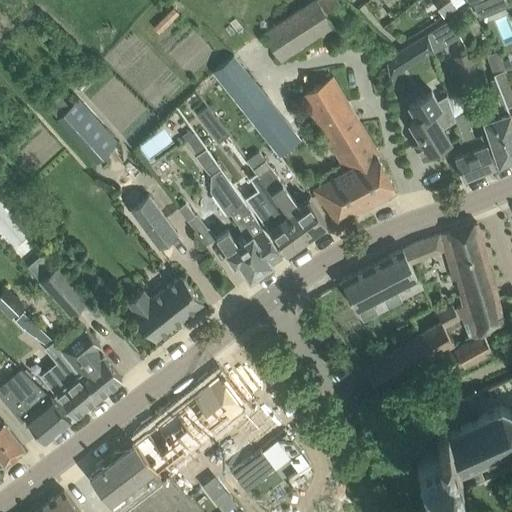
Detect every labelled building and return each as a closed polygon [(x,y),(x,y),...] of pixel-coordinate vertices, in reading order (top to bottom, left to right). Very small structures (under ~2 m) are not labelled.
[(282,62),(335,27),(334,25),(347,17),(335,0),(308,0),(261,31),(282,62)] [(452,0),(447,0),(437,8),(443,16),(457,7),(452,0)] [(473,4),(478,15),(486,12),(481,1),(473,4)] [(453,35),(446,22),(428,34),(431,48),(453,35)] [(412,61),(431,48),(428,34),(405,49),(412,61)] [(77,46),(76,47),(69,55),(84,70),(93,61),(77,46)] [(467,87),(473,84),(481,81),(469,51),(454,57),(467,87)] [(234,54),(212,71),(270,143),(287,130),(263,99),(267,96),(234,54)] [(511,116),(510,110),(508,105),(511,104),(511,87),(505,69),(493,73),(495,77),(490,79),(497,97),(478,102),(484,119),(498,162),(511,155),(511,116)] [(312,190),(332,218),(336,223),(396,190),(377,155),(380,154),(339,85),(332,74),(299,94),(306,105),(315,122),(317,121),(347,169),(312,190)] [(443,127),(455,119),(454,115),(448,96),(438,102),(432,91),(408,105),(416,116),(408,121),(420,140),(415,143),(416,145),(422,156),(441,145),(450,140),(443,127)] [(56,118),(97,162),(119,143),(78,98),(56,118)] [(207,105),(196,113),(218,141),(229,133),(207,105)] [(483,134),(474,137),(464,111),(454,115),(455,119),(466,150),(456,153),(455,154),(462,177),(464,176),(464,175),(495,163),(487,145),(486,141),(483,134)] [(194,132),(184,139),(195,154),(205,168),(215,161),(205,147),(204,145),(194,132)] [(258,150),(247,158),(257,170),(260,173),(305,237),(326,222),(314,206),(309,199),(298,206),(282,183),(275,173),(287,164),(285,163),(276,151),(265,159),(258,150)] [(0,170),(9,179),(15,173),(0,157),(0,170)] [(249,277),(282,255),(236,190),(227,176),(221,167),(211,174),(210,188),(227,213),(230,212),(242,230),(241,233),(235,238),(227,227),(215,235),(208,226),(207,226),(196,212),(195,213),(186,201),(179,207),(206,244),(216,237),(226,252),(234,264),(239,261),(249,277)] [(257,188),(245,197),(268,229),(273,236),(285,252),(305,237),(260,173),(257,170),(248,176),(257,188)] [(136,190),(123,200),(129,208),(158,247),(178,231),(149,193),(142,199),(136,190)] [(501,309),(477,222),(418,239),(402,247),(411,264),(446,250),(454,278),(456,277),(464,305),(458,306),(461,314),(469,340),(482,333),(482,332),(502,320),(501,309)] [(412,265),(411,264),(402,247),(341,279),(357,310),(382,296),(387,306),(395,302),(410,294),(423,287),(418,277),(412,265)] [(38,279),(69,315),(89,298),(58,262),(38,279)] [(134,311),(143,323),(155,338),(202,301),(181,274),(150,298),(143,289),(128,300),(135,310),(134,311)] [(23,305),(24,303),(7,286),(0,292),(0,306),(10,317),(23,305)] [(440,319),(443,325),(459,316),(452,303),(436,312),(440,319)] [(379,390),(380,390),(455,344),(443,325),(440,319),(382,356),(365,367),(379,390)] [(0,323),(0,340),(5,345),(13,336),(0,323)] [(52,340),(47,344),(62,363),(64,365),(68,362),(70,365),(76,361),(83,370),(78,374),(97,398),(122,378),(109,362),(102,354),(101,355),(95,348),(99,345),(85,327),(59,348),(52,340)] [(445,374),(463,364),(463,366),(492,351),(483,333),(482,333),(469,340),(455,346),(436,358),(445,374)] [(57,361),(41,374),(74,416),(97,398),(78,374),(83,370),(76,361),(70,365),(68,362),(64,365),(62,363),(47,344),(45,346),(57,361)] [(0,368),(14,381),(26,366),(0,345),(0,368)] [(1,393),(0,393),(0,395),(20,420),(24,416),(32,425),(39,434),(45,440),(71,418),(58,403),(51,395),(26,371),(13,383),(1,393)] [(131,441),(132,442),(157,474),(170,464),(192,447),(198,454),(215,441),(210,434),(229,419),(236,428),(252,416),(219,372),(131,441)] [(472,396),(441,410),(446,426),(447,428),(480,413),(472,396)] [(439,472),(443,482),(447,494),(446,497),(449,498),(450,495),(486,478),(477,458),(511,442),(511,411),(511,410),(499,404),(480,413),(447,428),(446,426),(443,424),(436,426),(434,429),(435,434),(413,442),(425,477),(439,472)] [(3,421),(2,421),(0,419),(0,457),(4,463),(24,447),(11,431),(3,421)] [(202,511),(181,488),(169,475),(163,481),(157,474),(132,442),(121,450),(123,452),(116,457),(115,455),(91,474),(90,473),(89,474),(118,511),(202,511)] [(261,448),(232,470),(246,489),(276,467),(261,448)] [(42,511),(80,511),(64,489),(39,507),(42,511)]
